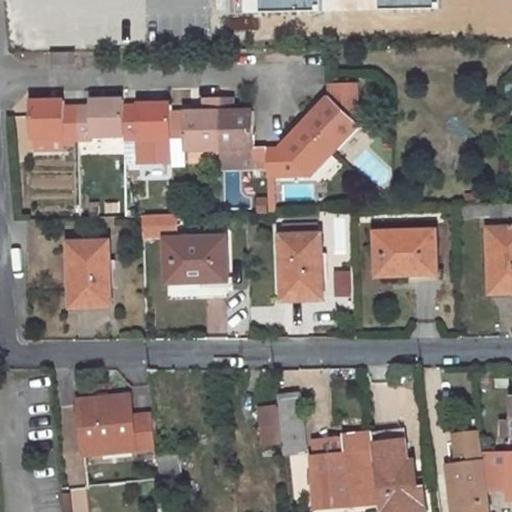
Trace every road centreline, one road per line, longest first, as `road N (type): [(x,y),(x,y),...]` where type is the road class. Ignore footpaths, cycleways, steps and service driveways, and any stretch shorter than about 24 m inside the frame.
road 1 (residential): [(0,268),(8,357),(511,351)]
road 2 (unknown): [(290,72),(0,76)]
